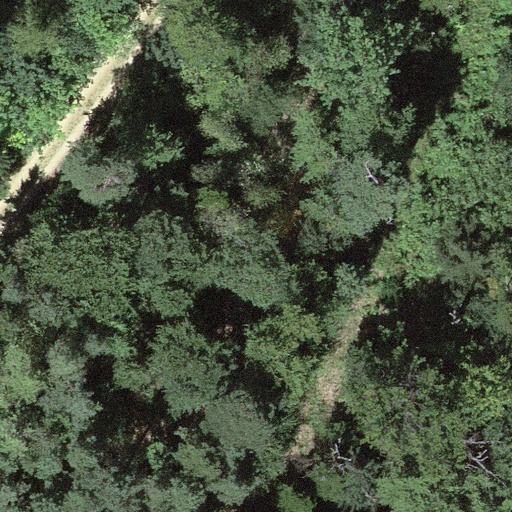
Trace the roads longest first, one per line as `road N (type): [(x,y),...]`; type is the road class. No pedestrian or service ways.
road 1 (track): [(221,511),(292,409),(486,0)]
road 2 (track): [(150,0),(0,200)]
